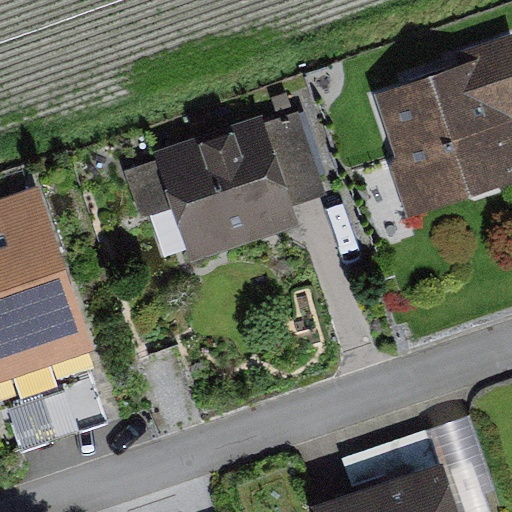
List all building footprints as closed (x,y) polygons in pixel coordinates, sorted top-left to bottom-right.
[(459,66),(374,95),(415,216),(511,183),(511,34),(455,54),(459,66)] [(263,114),(154,152),(157,161),(126,172),(142,220),(172,210),(191,265),(302,226),(295,207),(327,196),(298,113),(267,124),(263,114)] [(41,187),(0,201),(0,384),(97,351),(41,187)] [(63,383),(10,404),(27,444),(79,423),(63,383)] [(461,511),(443,456),(327,495),(332,511),(461,511)]
